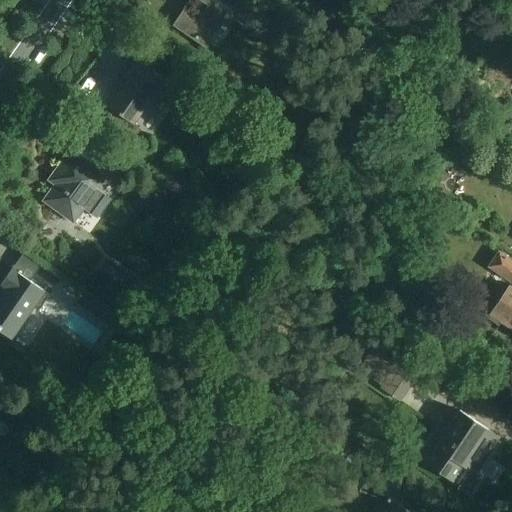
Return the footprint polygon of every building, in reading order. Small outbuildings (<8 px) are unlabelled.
[(256,26),(273,3),(269,0),(193,0),(176,24),(212,51),(239,14),(256,26)] [(109,102),(144,126),(178,79),(143,55),(109,102)] [(76,222),(110,177),(72,149),(39,194),(76,222)] [(487,255),(511,272),(511,247),(498,238),(487,255)] [(0,285),(0,328),(17,340),(52,289),(15,263),(0,285)] [(511,283),(493,314),(511,325),(511,283)] [(428,468),(474,494),(508,434),(462,408),(428,468)] [(376,511),(418,511),(389,492),(376,511)]
